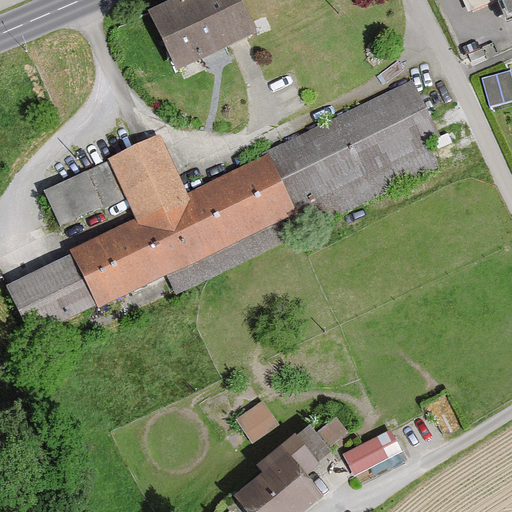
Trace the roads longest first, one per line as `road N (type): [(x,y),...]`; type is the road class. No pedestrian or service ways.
road 1 (residential): [(511,197),(413,0)]
road 2 (residential): [(336,511),(511,410)]
